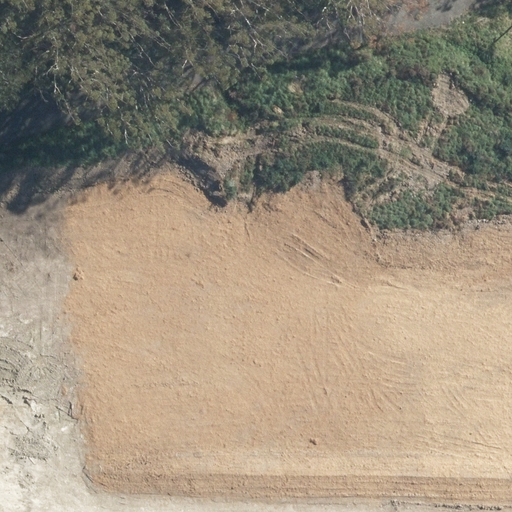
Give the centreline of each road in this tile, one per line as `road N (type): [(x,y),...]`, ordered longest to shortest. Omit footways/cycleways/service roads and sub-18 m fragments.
road 1 (track): [(0,128),(271,58),(434,0)]
road 2 (unknown): [(0,236),(32,363),(41,511)]
